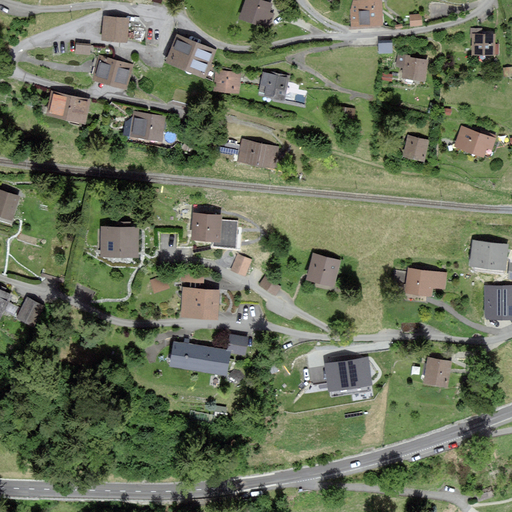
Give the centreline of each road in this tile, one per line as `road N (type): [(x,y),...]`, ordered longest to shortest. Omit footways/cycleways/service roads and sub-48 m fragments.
road 1 (secondary): [(511,410),(365,460),(276,478),(161,491),(0,487)]
road 2 (residential): [(511,333),(480,341),(336,337),(236,321),(122,322),(0,276)]
road 3 (residential): [(490,0),(459,21),(413,32),(243,50),(207,43),(177,13),(112,5),(44,11),(0,0)]
road 4 (track): [(336,337),(221,270),(164,256)]
